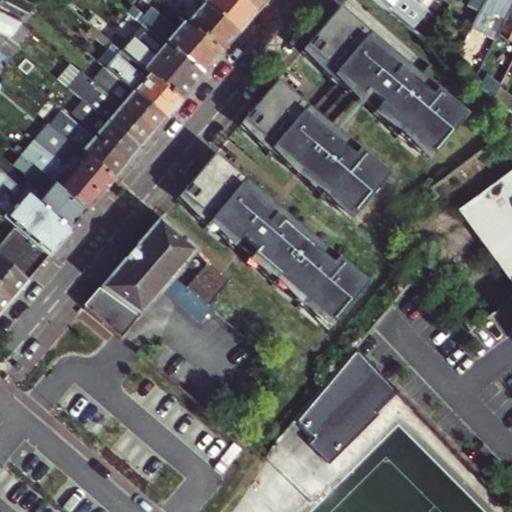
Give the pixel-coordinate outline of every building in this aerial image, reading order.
[(20,23),(33,7),(34,7),(20,0),(0,0),(0,13),(19,24),(20,23)] [(155,0),(177,18),(219,54),(236,35),(194,0),(178,0),(173,6),(166,0),(155,0)] [(194,0),(236,35),(253,15),(235,0),(194,0)] [(235,0),(253,15),(265,0),(235,0)] [(397,0),(374,0),(426,44),(430,37),(413,23),(418,17),(397,0)] [(477,13),(484,0),(470,0),(466,7),(477,13)] [(502,26),(511,5),(511,0),(500,0),(491,20),(502,26)] [(303,48),(425,152),(459,112),(429,86),(423,92),(356,35),(362,28),(338,8),(303,48)] [(156,38),(201,77),(219,54),(177,18),(169,28),(149,12),(147,13),(142,19),(132,10),(128,15),(156,38)] [(0,39),(6,42),(8,39),(19,24),(0,13),(0,39)] [(8,39),(16,46),(28,29),(20,23),(19,24),(8,39)] [(108,49),(112,45),(89,25),(81,35),(91,44),(95,39),(108,49)] [(429,86),(362,28),(356,35),(423,92),(429,86)] [(119,51),(179,102),(201,77),(156,38),(144,52),(130,39),(119,51)] [(0,72),(20,49),(16,46),(8,39),(6,42),(0,49),(0,72)] [(97,62),(105,68),(119,51),(112,45),(108,49),(97,62)] [(165,119),(179,102),(119,51),(105,68),(119,81),(165,119)] [(151,135),(165,119),(119,81),(113,88),(104,80),(103,81),(89,69),(83,76),(84,77),(151,135)] [(138,150),(151,135),(84,77),(74,88),(79,92),(75,96),(76,97),(83,102),(138,150)] [(275,81),(241,121),(347,212),(381,172),(351,146),(345,152),(294,108),(299,101),(275,81)] [(70,104),(76,110),(83,102),(76,97),(70,104)] [(345,152),(351,146),(299,101),(294,108),(345,152)] [(125,166),(138,150),(83,102),(76,110),(71,116),(81,124),(79,126),(125,166)] [(112,182),(125,166),(79,126),(63,112),(58,107),(50,116),(61,125),(54,132),(57,134),(112,182)] [(98,197),(112,182),(57,134),(53,139),(40,128),(31,138),(33,140),(70,173),(98,197)] [(65,179),(70,173),(33,140),(28,146),(65,179)] [(85,214),(98,197),(70,173),(65,179),(28,146),(24,143),(15,153),(16,154),(85,214)] [(67,234),(85,214),(16,154),(10,162),(27,177),(16,190),(67,234)] [(237,175),(213,154),(178,194),(330,324),(365,284),(334,258),(329,264),(231,181),(237,175)] [(511,171),(457,212),(511,286),(511,171)] [(334,258),(237,175),(231,181),(329,264),(334,258)] [(0,261),(26,283),(67,234),(16,190),(0,176),(0,217),(13,229),(0,244),(0,261)] [(161,290),(171,277),(193,251),(156,220),(98,288),(138,316),(161,290)] [(0,291),(11,301),(26,283),(0,261),(0,291)] [(172,300),(174,301),(184,290),(185,288),(183,287),(172,300)] [(119,338),(138,316),(98,288),(82,307),(119,338)] [(208,310),(208,309),(185,288),(184,290),(208,310)] [(197,321),(208,310),(184,290),(174,301),(197,321)] [(0,313),(11,301),(0,291),(0,313)] [(297,422),(338,459),(404,387),(363,350),(297,422)]
